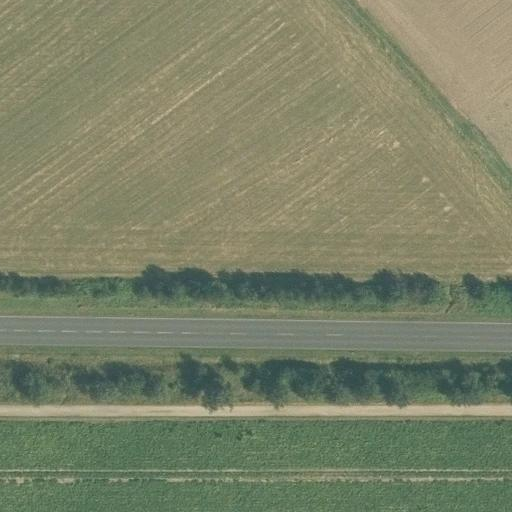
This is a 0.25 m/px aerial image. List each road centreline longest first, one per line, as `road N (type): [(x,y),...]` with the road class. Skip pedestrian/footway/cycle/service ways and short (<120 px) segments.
road 1 (primary): [(0,331),(511,340)]
road 2 (track): [(0,412),(511,410)]
road 3 (track): [(511,181),(347,0)]
